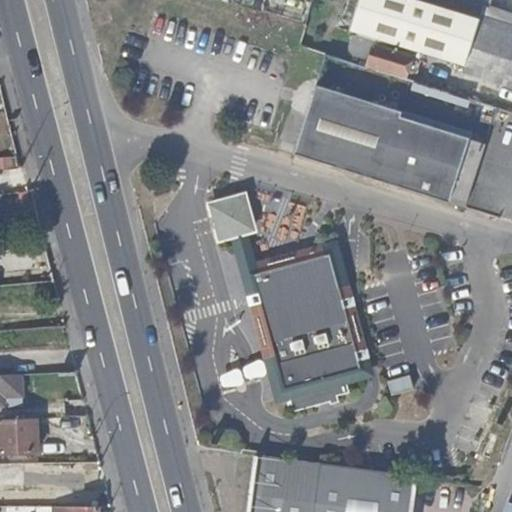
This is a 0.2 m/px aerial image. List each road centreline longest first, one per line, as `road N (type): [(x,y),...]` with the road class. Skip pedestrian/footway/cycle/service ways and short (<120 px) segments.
road 1 (primary): [(10,0),(141,511)]
road 2 (residential): [(511,245),(90,123)]
road 3 (primary): [(188,511),(90,123)]
road 4 (unknown): [(224,339),(244,345),(264,402),(281,420),(361,397),(363,368),(342,276),(350,198)]
road 5 (unknown): [(224,339),(256,422),(293,444),(424,435),(454,394)]
road 6 (unknown): [(198,154),(190,180),(193,227),(224,339)]
road 7 (unknown): [(454,394),(484,310),(460,230)]
road 8 (unknown): [(454,394),(411,350),(389,259)]
road 9 (unknown): [(206,37),(329,78)]
road 10 (primary): [(90,123),(60,0)]
